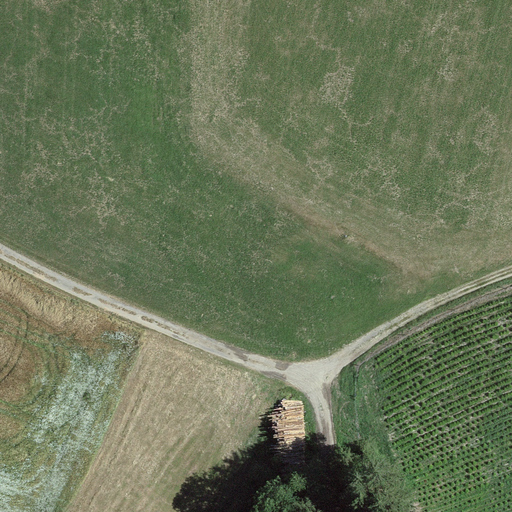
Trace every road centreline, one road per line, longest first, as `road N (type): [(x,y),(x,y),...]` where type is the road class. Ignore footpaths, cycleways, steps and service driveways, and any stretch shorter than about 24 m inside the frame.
road 1 (track): [(0,252),(164,328),(318,375)]
road 2 (track): [(511,273),(374,333),(318,375)]
